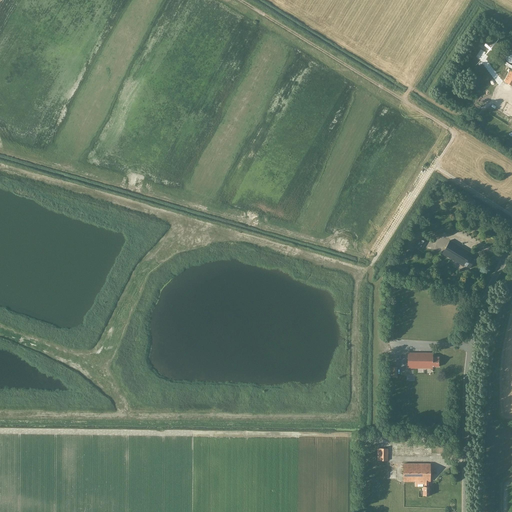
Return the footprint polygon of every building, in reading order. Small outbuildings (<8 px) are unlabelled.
[(421,251),(426,242),(421,239),(416,248),(421,251)] [(450,240),(442,254),(463,267),(464,265),(469,268),(474,260),(469,257),(471,253),(450,240)] [(407,353),(407,368),(432,369),(432,367),(438,367),(439,357),(433,357),(433,353),(407,353)] [(388,461),(388,448),(377,448),(377,461),(388,461)] [(417,486),(423,486),(423,496),(429,496),(430,486),(428,486),(428,481),(430,481),(430,464),(403,464),(403,481),(415,481),(415,484),(417,484),(417,486)]
